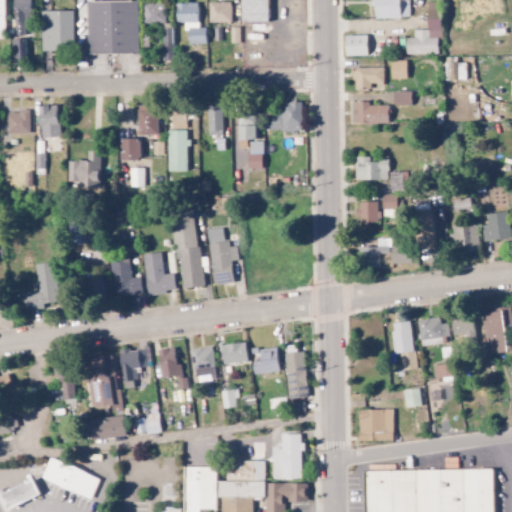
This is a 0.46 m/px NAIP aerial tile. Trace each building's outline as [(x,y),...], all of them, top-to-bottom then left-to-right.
[(29,0),(11,0),(13,61),(32,60),(31,23),(30,23),(29,0)] [(138,53),(137,0),(87,1),(88,54),(138,53)] [(267,0),(240,0),(241,22),(268,21),(267,0)] [(408,18),(408,0),(373,0),(374,18),(408,18)] [(231,22),(230,2),(208,2),(208,22),(231,22)] [(427,29),(413,30),(413,38),(405,38),(406,54),(439,54),(439,2),(427,2),(427,29)] [(143,23),(164,24),(165,4),(144,3),(143,23)] [(176,23),(186,22),(186,44),(205,43),(205,27),(197,27),(197,3),(175,3),(176,23)] [(72,10),(40,11),(41,50),(73,50),(72,10)] [(172,27),(162,27),(162,61),(173,61),(172,27)] [(366,35),(344,35),(344,56),(366,56),(366,35)] [(389,61),(390,79),(406,79),(406,60),(389,61)] [(353,89),(370,89),(370,84),(382,85),(382,68),(353,67),(353,89)] [(410,91),(393,92),(393,105),(410,104),(410,91)] [(301,102),(280,102),(280,113),(266,113),(266,130),(301,130),(301,102)] [(387,123),(387,105),(368,105),(368,102),(353,102),(353,123),(387,123)] [(57,105),(39,106),(40,137),(58,136),(57,105)] [(136,106),(137,135),(157,134),(156,105),(136,106)] [(221,108),(207,109),(207,135),(222,135),(221,108)] [(170,129),(185,128),(185,109),(170,109),(170,129)] [(29,132),(29,111),(6,112),(6,133),(29,132)] [(255,114),(237,115),(238,139),(255,139),(255,114)] [(187,171),(186,139),(186,130),(167,130),(167,171),(187,171)] [(139,160),(140,139),(120,138),(120,159),(139,160)] [(262,141),(249,142),(249,152),(262,152),(262,141)] [(69,160),(68,183),(99,184),(99,151),(87,151),(87,161),(69,160)] [(355,180),(387,179),(387,160),(369,161),(369,157),(354,157),(355,180)] [(129,186),(143,186),(143,168),(129,168),(129,186)] [(396,195),(382,195),(381,218),(396,218),(396,195)] [(378,202),(358,202),(357,226),(378,226),(378,202)] [(194,210),(175,212),(182,289),(201,287),(194,210)] [(431,211),(416,212),(418,249),(434,248),(431,211)] [(485,242),(511,237),(506,211),(486,214),(488,224),(482,225),(485,242)] [(453,225),(454,251),(479,250),(478,224),(453,225)] [(207,230),(212,285),(232,283),(230,261),(237,260),(236,246),(226,247),(224,229),(207,230)] [(72,232),(75,246),(85,244),(82,230),(72,232)] [(390,238),(376,239),(376,246),(359,247),(359,266),(378,266),(378,253),(390,253),(390,238)] [(390,264),(410,264),(410,246),(390,247),(390,264)] [(141,255),(147,295),(175,290),(173,273),(163,275),(160,252),(141,255)] [(141,294),(140,277),(130,277),(129,260),(110,261),(113,296),(141,294)] [(34,264),(36,283),(33,284),(20,286),(23,311),(43,309),(42,303),(58,302),(54,262),(34,264)] [(101,294),(101,274),(83,275),(83,295),(101,294)] [(487,354),(507,352),(504,330),(511,329),(510,308),(482,311),(487,354)] [(446,323),(439,324),(438,318),(417,320),(420,346),(448,343),(446,323)] [(473,338),(472,318),(452,319),(453,339),(473,338)] [(399,353),(401,370),(415,369),(409,321),(390,323),(393,354),(399,353)] [(223,365),(247,361),(244,342),(220,345),(223,365)] [(150,366),(148,347),(119,350),(122,389),(133,388),(132,380),(140,379),(139,367),(150,366)] [(187,388),(186,377),(182,377),(180,365),(176,365),(173,347),(157,350),(161,378),(176,376),(178,389),(187,388)] [(190,349),(192,377),(214,376),(213,347),(190,349)] [(252,362),(253,374),(278,371),(276,348),(258,349),(260,361),(252,362)] [(304,352),(285,353),(287,398),(306,398),(304,352)] [(434,378),(452,376),(450,363),(432,366),(434,378)] [(74,399),(71,366),(56,368),(59,400),(74,399)] [(0,376),(8,374),(11,385),(0,388),(0,376)] [(222,408),(237,407),(235,389),(220,391),(222,408)] [(403,390),(404,407),(420,406),(418,389),(403,390)] [(11,436),(0,438),(0,409),(5,408),(11,436)] [(357,441),(393,440),(392,409),(357,410),(357,441)] [(144,413),(146,434),(159,433),(157,411),(144,413)] [(124,437),(123,417),(90,418),(91,438),(124,437)] [(272,479),(301,479),(300,434),(280,434),(280,448),(271,449),(272,479)] [(53,459),(102,482),(93,501),(44,478),(53,459)] [(183,467),(183,511),(199,511),(199,510),(215,510),(215,498),(220,498),(220,511),(251,511),(252,497),(264,497),(264,461),(235,461),(235,481),(215,481),(215,467),(183,467)] [(497,470),(497,511),(366,511),(366,472),(497,470)] [(4,496),(37,480),(44,495),(11,511),(4,496)] [(283,511),(284,502),(305,502),(305,483),(266,483),(265,511),(283,511)]
